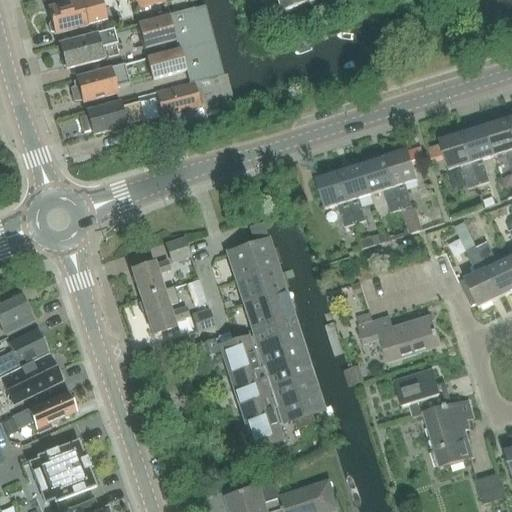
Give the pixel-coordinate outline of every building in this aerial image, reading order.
[(103,24),(99,9),(96,0),(88,0),(48,11),(52,25),(50,26),(49,28),(50,34),(53,35),(55,35),(55,37),(103,24)] [(131,0),(134,12),(166,3),(164,0),(131,0)] [(276,0),(281,13),(316,2),(315,0),(276,0)] [(176,42),(169,18),(138,27),(145,51),(176,42)] [(101,49),(117,45),(113,32),(59,46),(66,71),(104,61),(101,49)] [(203,35),(177,41),(181,51),(206,46),(203,35)] [(181,51),(177,52),(148,60),(154,82),(187,73),(181,51)] [(78,88),(71,91),(74,103),(82,103),(83,106),(117,96),(115,89),(130,85),(124,66),(76,80),(78,88)] [(212,66),(187,73),(191,86),(196,84),(216,80),(212,66)] [(216,80),(196,84),(202,110),(206,124),(226,119),(223,108),(216,80)] [(191,86),(189,86),(157,95),(164,120),(202,110),(196,84),(191,86)] [(88,118),(80,120),(84,135),(92,133),(93,137),(112,132),(113,136),(128,132),(127,126),(143,122),(139,106),(122,111),(120,104),(87,113),(88,118)] [(485,127),(495,157),(507,153),(511,168),(511,131),(509,120),(485,127)] [(483,161),(495,157),(485,127),(462,134),(478,187),(489,184),(483,161)] [(468,190),(478,187),(462,134),(439,142),(448,171),(461,168),(468,190)] [(384,159),(400,211),(412,207),(405,185),(417,181),(407,152),(384,159)] [(361,166),(370,196),(382,192),(389,214),(400,211),(384,159),(361,166)] [(358,200),(370,196),(361,166),(338,174),(354,226),(365,222),(358,200)] [(343,229),(354,226),(338,174),(315,181),(324,211),(336,207),(343,229)] [(255,336),(294,323),(262,225),(249,229),(255,245),(228,254),(255,336)] [(191,259),(185,240),(165,247),(171,265),(191,259)] [(511,292),(511,268),(508,260),(496,265),(486,244),(476,249),(500,298),(511,292)] [(478,309),(500,298),(476,249),(466,254),(477,275),(459,284),(471,308),(476,305),(478,309)] [(166,260),(132,271),(141,300),(173,290),(173,289),(164,292),(158,275),(170,271),(166,260)] [(173,290),(141,300),(152,336),(175,328),(173,323),(188,318),(185,309),(170,313),(168,307),(178,304),(173,290)] [(17,292),(0,300),(0,325),(4,335),(31,321),(17,292)] [(197,333),(215,327),(209,310),(191,316),(197,333)] [(373,325),(370,314),(356,318),(360,329),(358,329),(364,345),(381,340),(388,362),(437,346),(429,320),(392,332),(388,320),(373,325)] [(294,323),(255,336),(240,341),(220,348),(233,390),(308,365),(294,323)] [(7,373),(47,354),(36,331),(7,345),(12,354),(1,359),(7,373)] [(238,335),(218,341),(220,348),(240,341),(238,335)] [(49,357),(13,375),(0,380),(0,382),(12,406),(61,382),(49,357)] [(308,365),(233,390),(254,450),(283,440),(278,425),(323,410),(308,365)] [(432,371),(393,383),(402,409),(409,407),(412,419),(423,416),(451,407),(444,384),(437,386),(432,371)] [(27,411),(12,419),(17,431),(33,424),(38,436),(51,430),(49,426),(64,419),(67,420),(70,416),(75,414),(73,408),(75,407),(71,398),(69,399),(66,394),(27,411)] [(451,407),(423,416),(441,470),(473,459),(467,441),(464,442),(461,433),(469,430),(466,421),(473,419),(468,402),(451,407)] [(37,461),(22,467),(28,483),(26,484),(32,498),(34,497),(39,511),(58,511),(55,503),(95,488),(89,470),(85,460),(84,461),(78,443),(36,458),(37,461)] [(483,505),(506,498),(499,474),(476,481),(483,505)] [(279,498),(275,486),(259,491),(259,489),(227,499),(230,511),(331,511),(338,510),(329,482),(279,498)] [(69,510),(65,511),(108,511),(108,509),(106,510),(100,511),(96,511),(93,502),(69,511),(69,510)]
